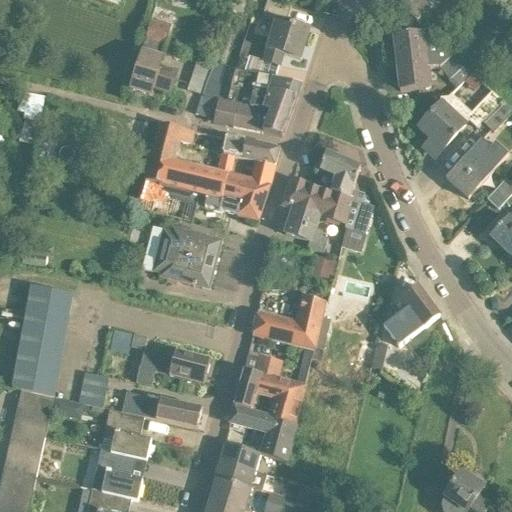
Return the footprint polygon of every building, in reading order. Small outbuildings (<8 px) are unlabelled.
[(419,1),(419,0),(389,0),(436,42),(448,28),(419,1)] [(480,0),(490,8),(497,0),(480,0)] [(261,19),(276,24),(264,63),(280,67),(283,56),(300,61),(309,33),(285,25),(290,8),(267,1),(261,19)] [(155,10),(152,20),(130,90),(150,97),(152,89),(171,95),(177,73),(173,71),(171,76),(160,73),(164,59),(162,59),(172,27),(175,16),(155,10)] [(446,77),(449,80),(463,68),(440,46),(427,36),(393,38),(397,66),(425,64),(426,72),(428,71),(438,69),(446,77)] [(235,71),(236,72),(246,74),(249,62),(239,59),(235,71)] [(214,102),(218,102),(229,105),(270,114),(262,135),(281,139),(282,139),(283,138),(302,88),(246,74),(236,72),(235,71),(214,64),(207,82),(202,98),(214,102)] [(430,90),(428,71),(426,72),(425,64),(397,66),(400,94),(430,90)] [(448,82),(457,90),(464,83),(472,75),(463,68),(449,80),(448,82)] [(471,115),(451,96),(449,98),(447,99),(440,100),(441,107),(419,130),(431,141),(442,152),(469,123),(477,130),(482,124),(502,102),(491,92),(471,115)] [(39,125),(45,100),(27,96),(21,121),(39,125)] [(208,121),(214,102),(202,98),(196,117),(208,121)] [(229,105),(218,102),(213,124),(233,128),(233,129),(262,135),(270,114),(229,105)] [(511,111),(502,102),(482,124),(493,135),(511,114),(511,111)] [(226,180),(212,176),(173,167),(178,145),(190,148),(194,134),(160,126),(146,184),(169,190),(169,188),(206,198),(206,199),(221,203),(226,180)] [(237,143),(226,141),(223,157),(257,165),(252,186),(269,190),(275,169),(279,153),(279,152),(278,152),(237,142),(237,143)] [(468,201),(509,157),(496,145),(491,150),(482,142),(446,181),(468,201)] [(373,209),(361,205),(364,197),(353,193),(360,170),(326,155),(320,174),(334,180),(331,194),(349,200),(349,203),(351,204),(346,227),(345,231),(364,237),(373,209)] [(258,224),(269,190),(252,186),(226,180),(221,203),(206,199),(204,208),(258,224)] [(349,200),(331,194),(331,195),(328,198),(292,186),(294,181),(293,180),(284,209),(293,212),(293,211),(320,219),(346,227),(351,204),(349,203),(349,200)] [(487,202),(498,212),(511,197),(511,187),(505,182),(487,202)] [(192,225),(199,199),(148,186),(141,212),(192,225)] [(285,237),(309,244),(307,251),(322,256),(327,241),(320,238),(322,233),(316,231),(320,219),(293,211),(293,212),(285,237)] [(511,259),(511,214),(490,239),(511,259)] [(222,243),(172,230),(171,234),(163,232),(158,253),(216,268),(222,243)] [(160,276),(158,280),(209,293),(216,268),(158,253),(152,274),(160,276)] [(329,277),(334,278),(337,265),(316,259),(311,277),(328,281),(329,277)] [(53,398),(72,296),(30,289),(12,391),(53,398)] [(418,289),(392,308),(414,337),(440,318),(418,289)] [(315,350),(318,336),(321,321),(325,304),(302,298),(295,328),(257,318),(253,336),(306,348),(313,349),(315,350)] [(321,321),(318,336),(326,338),(329,322),(321,321)] [(135,350),(147,350),(147,337),(135,337),(135,350)] [(372,370),(380,372),(386,348),(377,346),(372,370)] [(210,363),(175,354),(172,367),(151,362),(148,375),(139,373),(136,385),(151,389),(154,375),(204,388),(210,363)] [(294,428),(304,389),(297,387),(279,381),(283,363),(261,358),(262,357),(248,354),(244,373),(235,408),(256,414),(260,397),(277,402),(272,420),(272,421),(294,428)] [(101,411),(107,381),(84,377),(78,406),(92,409),(101,411)] [(27,511),(49,414),(53,400),(21,393),(0,487),(0,511),(27,511)] [(202,411),(161,400),(160,405),(128,399),(124,416),(144,420),(156,423),(156,421),(197,432),(202,411)] [(60,417),(70,404),(53,400),(49,414),(60,417)] [(234,409),(230,425),(247,429),(267,436),(261,457),(261,458),(287,466),(296,428),(294,428),(272,421),(272,420),(234,409)] [(124,416),(108,412),(108,416),(102,442),(99,453),(133,461),(146,464),(151,442),(138,439),(142,421),(144,421),(144,420),(124,416)] [(261,458),(261,457),(225,446),(219,464),(256,475),(261,458)] [(103,484),(101,494),(124,500),(124,501),(138,504),(142,482),(129,479),(133,461),(99,453),(93,481),(103,484)] [(251,492),(256,475),(219,464),(215,480),(251,492)] [(478,499),(484,490),(460,474),(443,500),(440,508),(441,511),(486,511),(490,507),(478,499)] [(215,480),(214,482),(217,482),(207,511),(245,511),(247,511),(249,511),(255,493),(251,492),(215,480)] [(299,497),(296,509),(305,511),(308,511),(314,491),(287,483),(284,493),(299,497)] [(124,500),(101,494),(101,495),(91,493),(86,511),(121,511),(124,501),(124,500)] [(299,497),(284,493),(282,499),(270,496),(264,511),(294,511),(296,509),(299,497)]
